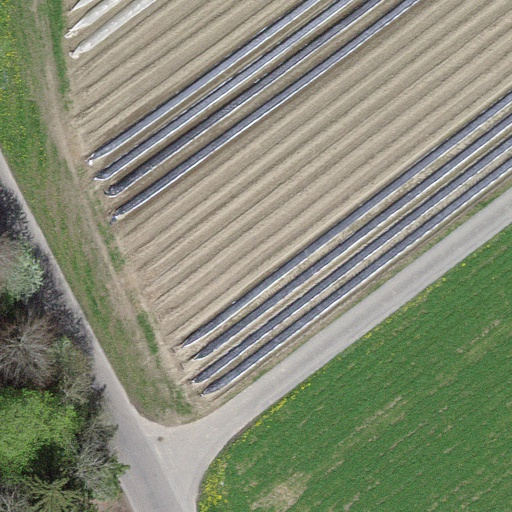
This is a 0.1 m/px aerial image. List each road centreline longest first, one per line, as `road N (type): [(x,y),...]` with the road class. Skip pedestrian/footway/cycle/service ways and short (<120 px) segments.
road 1 (unclassified): [(144,485),(511,206)]
road 2 (unclassified): [(144,485),(0,198)]
road 3 (track): [(144,485),(41,482),(0,467)]
